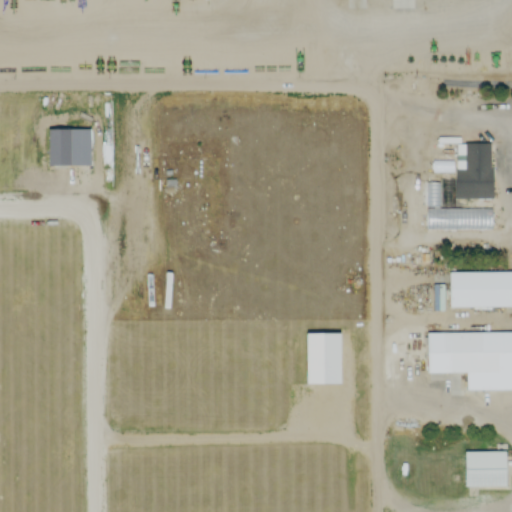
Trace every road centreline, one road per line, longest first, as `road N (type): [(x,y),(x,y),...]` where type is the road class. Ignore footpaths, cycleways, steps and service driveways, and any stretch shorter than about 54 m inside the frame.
road 1 (residential): [(377,86),(380,511)]
road 2 (residential): [(0,87),(377,86)]
